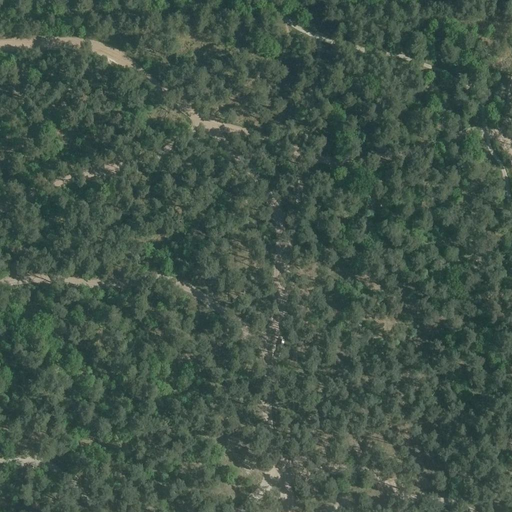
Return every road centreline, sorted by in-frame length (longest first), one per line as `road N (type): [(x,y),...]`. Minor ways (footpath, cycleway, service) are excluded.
road 1 (track): [(284,511),(266,416),(280,278),(275,205),(216,135),(109,49),(0,45)]
road 2 (track): [(0,207),(140,162),(204,124),(332,162),(485,132)]
road 3 (track): [(0,282),(171,281),(215,304),(270,354)]
road 4 (track): [(240,511),(265,487),(343,469),(403,497),(470,511)]
